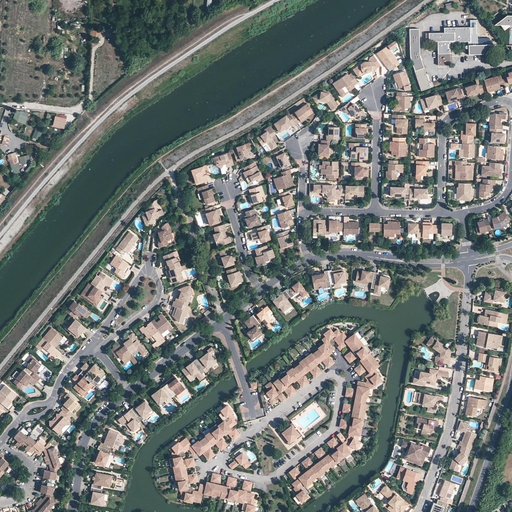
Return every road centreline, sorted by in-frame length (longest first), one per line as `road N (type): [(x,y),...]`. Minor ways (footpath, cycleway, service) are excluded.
road 1 (residential): [(256,427),(341,363),(344,375),(332,431),(268,481),(207,465)]
road 2 (residential): [(417,511),(459,375),(469,259)]
road 3 (residential): [(511,103),(445,122),(440,214)]
road 4 (residential): [(309,260),(469,259)]
road 5 (residential): [(73,511),(88,433),(130,390)]
road 6 (tertiary): [(470,511),(511,387)]
